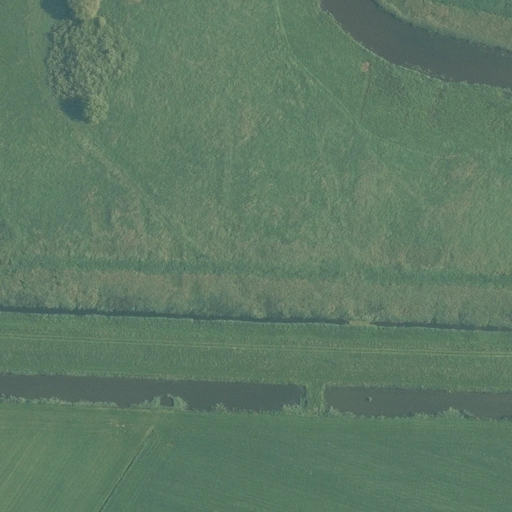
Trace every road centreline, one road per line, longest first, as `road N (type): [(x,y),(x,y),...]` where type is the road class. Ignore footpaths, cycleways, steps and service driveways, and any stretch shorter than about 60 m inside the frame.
road 1 (track): [(511,350),(0,329)]
road 2 (track): [(511,277),(0,261)]
